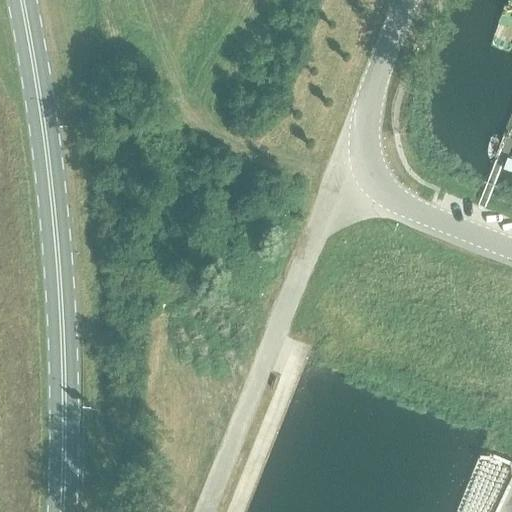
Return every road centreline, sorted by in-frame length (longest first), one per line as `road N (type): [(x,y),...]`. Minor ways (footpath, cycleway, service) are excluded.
road 1 (primary): [(60,511),(58,279),(22,0)]
road 2 (unclassified): [(203,511),(302,248),(357,160)]
road 3 (unclassified): [(511,243),(373,179),(357,160)]
road 4 (unclassified): [(357,160),(411,0)]
